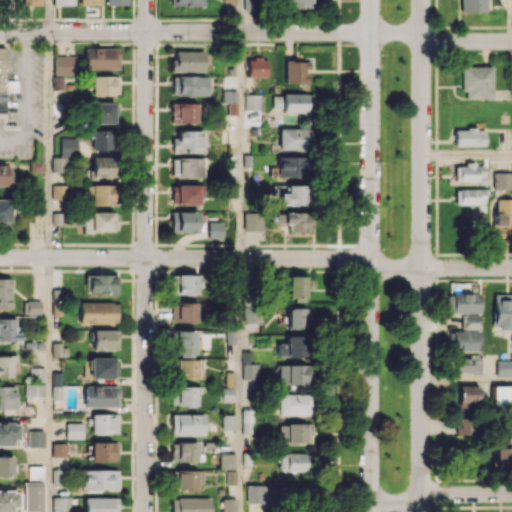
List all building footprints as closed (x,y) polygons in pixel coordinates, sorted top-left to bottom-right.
[(310,0),(284,0),(284,9),(310,8),(310,0)] [(459,0),(460,11),(486,11),(485,0),(459,0)] [(118,47),(84,48),(84,69),(118,69),(118,47)] [(204,50),(174,51),(175,59),(170,59),(171,71),(204,71),(204,50)] [(53,75),(75,76),(75,56),(53,55),(53,75)] [(246,58),(247,77),(267,76),(266,58),(246,58)] [(285,82),(306,83),(306,68),(310,68),(310,61),(285,61),(285,82)] [(491,99),(491,66),(461,66),(461,99),(491,99)] [(52,89),(64,89),(65,76),(52,76),(52,89)] [(91,95),(118,95),(118,76),(91,76),(91,95)] [(206,96),(207,76),(172,76),(172,95),(206,96)] [(222,103),(228,103),(227,114),(236,115),(237,91),(222,90),(222,103)] [(260,110),(261,95),(245,94),(245,109),(260,110)] [(272,94),(272,108),(281,108),(281,112),(310,112),(310,94),(272,94)] [(116,102),(90,102),(90,123),(115,123),(116,102)] [(171,123),(198,122),(197,102),(170,103),(171,123)] [(308,128),(279,128),(278,150),(308,150),(308,128)] [(484,145),(484,128),(454,129),(454,146),(484,145)] [(90,150),(113,150),(113,129),(90,130),(90,150)] [(202,153),(202,130),(174,130),(173,153),(202,153)] [(59,156),(76,156),(77,138),(60,138),(59,156)] [(277,177),(306,177),(306,156),(277,156),(277,177)] [(66,157),(51,157),(52,172),(67,171),(66,157)] [(114,178),(115,157),(90,157),(90,178),(114,178)] [(172,177),(203,177),(203,157),(171,157),(172,177)] [(43,172),(43,161),(29,161),(30,173),(43,172)] [(0,185),(12,185),(13,164),(0,164),(0,185)] [(454,166),(454,182),(484,182),(484,164),(464,164),(464,166),(454,166)] [(511,172),(492,173),(492,189),(511,188),(511,172)] [(75,192),(75,185),(52,184),(51,201),(67,202),(67,192),(75,192)] [(112,204),(113,185),(86,184),(86,195),(91,195),(91,204),(112,204)] [(172,184),(171,204),(198,204),(199,196),(204,196),(204,184),(172,184)] [(279,193),(279,205),(305,205),(306,185),(286,185),(286,193),(279,193)] [(454,189),(455,205),(484,204),(484,188),(454,189)] [(511,198),(494,199),(493,236),(511,236),(511,198)] [(0,228),(8,228),(8,199),(0,199),(0,228)] [(83,232),(117,231),(117,211),(75,213),(76,225),(83,225),(83,232)] [(171,211),(171,232),(197,233),(198,212),(171,211)] [(244,230),(263,230),(263,211),(243,211),(244,230)] [(275,211),(275,223),(287,224),(287,232),(309,232),(309,212),(275,211)] [(224,222),(208,222),(208,239),(224,239),(224,222)] [(118,275),(86,274),(86,294),(118,295),(118,275)] [(200,295),(200,275),(177,274),(176,295),(200,295)] [(288,298),(306,298),(305,276),(287,276),(288,298)] [(0,308),(10,308),(10,279),(0,278),(0,308)] [(480,293),(447,294),(448,313),(480,312),(480,293)] [(511,328),(511,293),(494,294),(493,328),(511,328)] [(22,315),(40,315),(40,301),(23,300),(22,315)] [(79,302),(79,323),(117,324),(118,302),(79,302)] [(198,322),(197,302),(172,303),(172,323),(198,322)] [(262,323),(262,304),(244,303),(244,322),(262,323)] [(306,328),(305,307),(287,307),(287,329),(306,328)] [(461,328),(480,329),(480,315),(461,314),(461,328)] [(0,340),(20,341),(21,333),(15,333),(15,318),(0,318),(0,340)] [(92,350),(118,350),(118,330),(91,330),(92,350)] [(176,357),(196,356),(195,330),(176,331),(176,357)] [(480,350),(480,330),(448,331),(448,351),(480,350)] [(277,343),(277,357),(304,356),(304,335),(286,336),(286,343),(277,343)] [(64,356),(63,342),(51,343),(52,356),(64,356)] [(0,377),(13,377),(13,355),(0,355),(0,377)] [(455,356),(455,372),(480,372),(481,357),(455,356)] [(89,378),(117,378),(117,357),(89,358),(89,378)] [(172,378),(202,379),(203,359),(173,359),(172,378)] [(495,376),(511,376),(511,366),(511,360),(495,360),(495,376)] [(259,363),(242,364),(243,392),(260,391),(259,363)] [(308,384),(308,364),(277,365),(277,385),(308,384)] [(43,384),(24,384),(24,396),(43,397),(43,384)] [(15,386),(0,385),(0,409),(15,409),(15,386)] [(118,407),(117,385),(84,386),(84,408),(118,407)] [(458,408),(478,408),(479,385),(458,385),(458,408)] [(52,387),(52,399),(61,399),(60,386),(52,387)] [(511,386),(492,386),(493,406),(511,406),(511,386)] [(199,387),(171,387),(171,406),(199,406),(199,387)] [(222,401),(234,401),(234,388),(222,387),(222,401)] [(278,415),(311,415),(311,394),(278,394),(278,415)] [(243,433),(253,433),(253,410),(243,410),(243,433)] [(171,436),(205,435),(204,413),(171,414),(171,436)] [(118,414),(91,414),(91,433),(118,433),(118,414)] [(222,429),(235,429),(235,415),(222,415),(222,429)] [(456,418),(457,433),(472,433),(472,418),(456,418)] [(0,422),(0,444),(18,444),(17,422),(0,422)] [(83,439),(83,423),(66,422),(65,438),(83,439)] [(312,423),(279,424),(280,443),(312,442),(312,423)] [(27,447),(44,447),(43,430),(27,430),(27,447)] [(494,469),(511,470),(511,466),(511,437),(496,437),(494,469)] [(91,461),(117,461),(117,442),(90,442),(91,461)] [(197,442),(171,442),(171,461),(197,462),(197,442)] [(66,457),(66,443),(52,443),(51,456),(66,457)] [(279,471),(308,472),(309,454),(279,453),(279,471)] [(235,454),(219,454),(220,469),(236,468),(235,454)] [(0,477),(12,477),(12,456),(0,456),(0,477)] [(43,466),(28,466),(28,480),(42,480),(43,466)] [(83,470),(82,490),(117,490),(117,470),(83,470)] [(200,470),(171,470),(171,489),(200,488),(200,470)] [(23,482),(24,511),(43,510),(42,481),(23,482)] [(245,503),(264,503),(264,485),(246,485),(245,503)] [(306,501),(306,486),(277,487),(277,502),(306,501)] [(14,511),(15,491),(0,490),(0,511),(14,511)] [(70,497),(52,497),(52,511),(69,511),(70,497)] [(83,511),(117,511),(117,498),(84,497),(83,511)] [(209,511),(209,498),(171,498),(171,511),(209,511)] [(221,511),(235,511),(235,499),(222,499),(221,511)]
